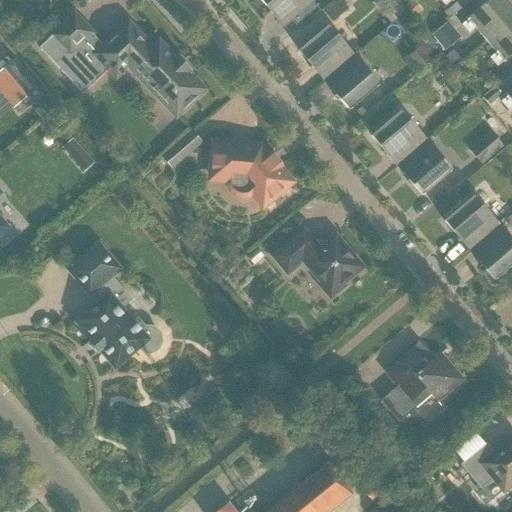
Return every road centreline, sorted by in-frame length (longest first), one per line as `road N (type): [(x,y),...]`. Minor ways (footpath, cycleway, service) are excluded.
road 1 (residential): [(511,369),(185,0)]
road 2 (tertiary): [(84,511),(0,410)]
